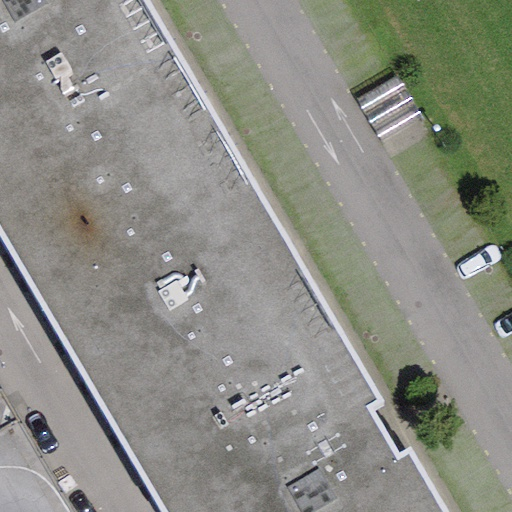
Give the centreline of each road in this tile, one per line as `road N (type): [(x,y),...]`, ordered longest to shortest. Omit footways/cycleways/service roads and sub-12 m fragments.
road 1 (unknown): [(249,0),(511,439)]
road 2 (unknown): [(0,288),(130,511)]
